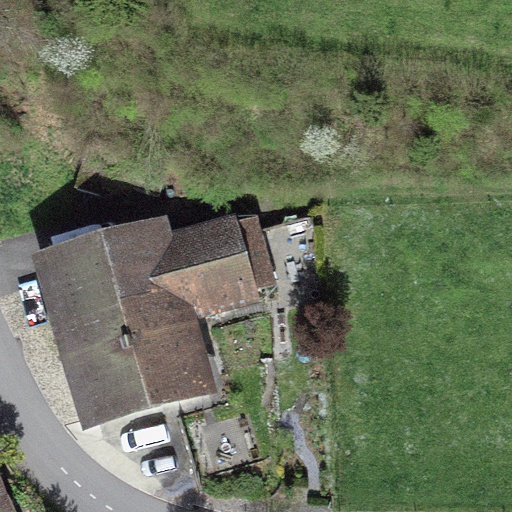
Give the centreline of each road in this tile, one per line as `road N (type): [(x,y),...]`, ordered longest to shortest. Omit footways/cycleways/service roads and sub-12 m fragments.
road 1 (track): [(511,182),(191,204),(116,215),(0,255)]
road 2 (tertiary): [(0,372),(54,465),(111,511)]
